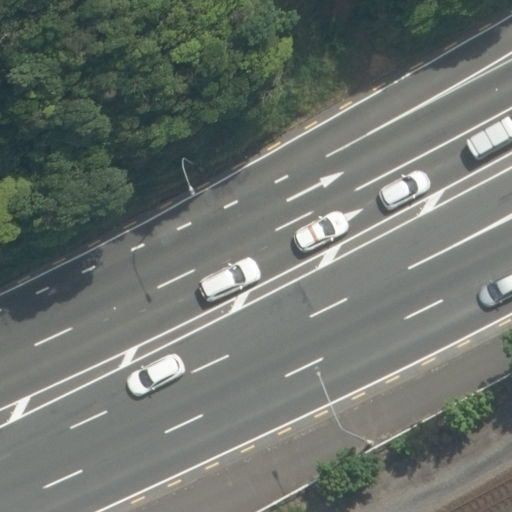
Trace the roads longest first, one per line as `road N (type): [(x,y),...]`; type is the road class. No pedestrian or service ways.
road 1 (primary): [(73,367),(511,132)]
road 2 (primary): [(511,203),(73,367)]
